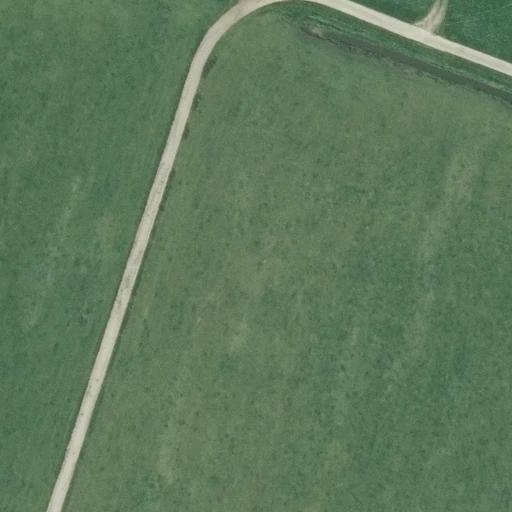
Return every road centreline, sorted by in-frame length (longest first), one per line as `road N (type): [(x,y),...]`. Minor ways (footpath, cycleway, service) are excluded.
road 1 (track): [(271,0),(225,22),(203,49),(52,511)]
road 2 (track): [(511,71),(316,0)]
